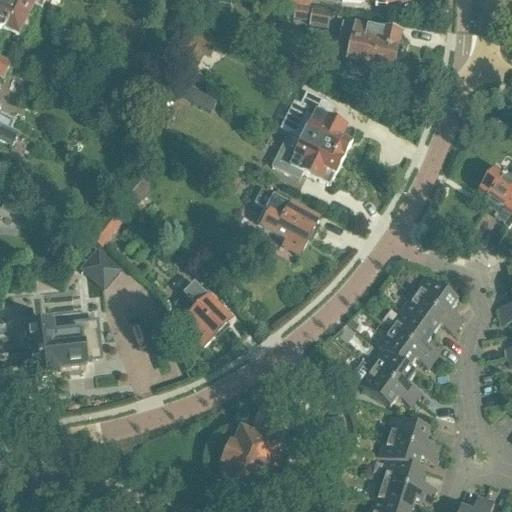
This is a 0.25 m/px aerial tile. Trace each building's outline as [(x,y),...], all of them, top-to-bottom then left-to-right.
[(0,0),(0,34),(5,33),(26,44),(33,31),(31,30),(40,12),(12,0),(0,0)] [(12,0),(40,12),(46,0),(53,0),(55,1),(55,0),(12,0)] [(309,10),(310,0),(273,0),(272,4),(309,10)] [(293,11),(292,21),(310,23),(309,27),(328,30),(330,13),(311,11),(311,13),(293,11)] [(368,80),(371,81),(385,84),(386,83),(387,83),(388,77),(391,78),(395,56),(399,57),(403,55),(405,45),(402,40),(355,29),(355,28),(342,25),(338,46),(350,48),(346,67),(347,68),(346,73),(366,77),(366,79),(368,79),(368,80)] [(183,49),(186,51),(180,64),(194,70),(201,57),(210,61),(219,42),(192,30),(183,49)] [(12,67),(0,60),(0,80),(4,82),(12,67)] [(289,137),(302,143),(302,144),(342,164),(356,136),(307,112),(313,100),(296,92),(289,106),(292,108),(280,133),(289,137)] [(0,126),(10,131),(14,123),(0,116),(0,115),(0,111),(1,110),(0,109),(0,126)] [(0,145),(12,150),(19,136),(10,131),(0,126),(0,145)] [(289,137),(271,171),(287,179),(289,176),(300,182),(303,176),(330,189),(342,164),(302,144),(302,143),(289,137)] [(488,183),(479,195),(488,202),(484,208),(496,216),(494,220),(504,227),(511,215),(511,185),(495,173),(494,175),(490,176),(487,180),(488,183)] [(262,193),(255,206),(266,212),(258,226),(275,237),(286,243),(282,249),(299,259),(318,226),(262,193)] [(97,221),(101,224),(88,241),(102,252),(123,225),(109,214),(108,216),(104,212),(97,221)] [(79,275),(102,295),(119,276),(95,256),(79,275)] [(456,305),(424,282),(411,299),(457,332),(461,325),(449,316),(456,305)] [(183,325),(193,335),(188,340),(201,353),(229,326),(193,289),(182,300),(195,313),(183,325)] [(242,314),(249,307),(236,293),(228,300),(242,314)] [(511,296),(510,297),(511,307),(511,308),(497,312),(499,321),(511,318),(511,296)] [(457,332),(411,299),(399,316),(431,339),(438,330),(451,339),(457,332)] [(431,339),(399,316),(387,332),(433,365),(437,359),(424,349),(431,339)] [(511,318),(499,321),(501,331),(511,328),(511,318)] [(57,383),(56,378),(85,375),(84,366),(101,364),(96,325),(77,328),(78,336),(52,339),(51,331),(28,333),(34,385),(57,383)] [(380,353),(407,372),(413,363),(427,373),(433,365),(387,332),(374,350),(380,354),(380,353)] [(380,353),(380,354),(368,370),(414,403),(419,396),(407,387),(414,377),(407,372),(380,353)] [(414,403),(368,370),(362,365),(349,382),(389,411),(396,401),(409,410),(414,403)] [(340,421),(320,423),(325,460),(345,458),(340,421)] [(429,435),(390,422),(383,442),(437,460),(439,452),(425,447),(429,435)] [(221,480),(239,488),(240,492),(249,496),(253,493),(256,494),(267,467),(276,471),(281,457),(273,454),(275,449),(263,444),(264,441),(255,437),(253,440),(241,435),(234,451),(231,450),(222,469),(226,470),(221,480)] [(383,442),(376,462),(385,465),(415,475),(419,465),(433,470),(437,460),(383,442)] [(415,475),(385,465),(379,484),(431,502),(434,493),(420,489),(424,477),(415,475)] [(431,502),(379,484),(372,504),(397,511),(411,511),(414,506),(428,511),(431,502)] [(458,511),(480,511),(483,504),(475,501),(471,511),(459,511),(458,511)]
